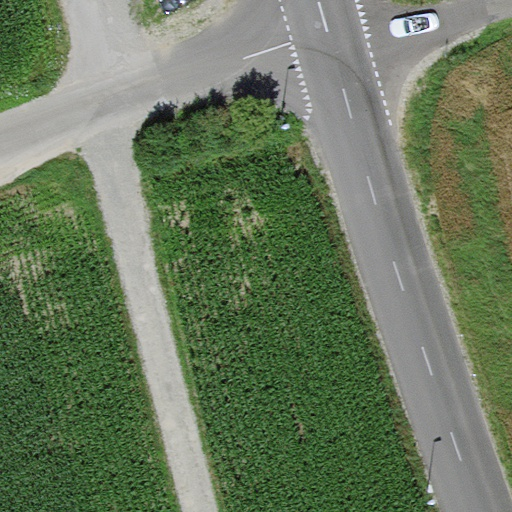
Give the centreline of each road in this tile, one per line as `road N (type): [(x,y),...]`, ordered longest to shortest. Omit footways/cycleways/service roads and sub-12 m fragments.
road 1 (track): [(79,0),(207,511)]
road 2 (unclassified): [(328,35),(451,511)]
road 3 (unclassified): [(0,141),(328,35)]
road 4 (unclassified): [(328,35),(504,0)]
